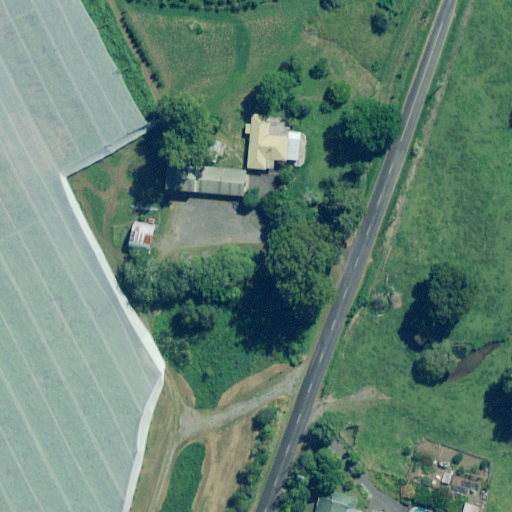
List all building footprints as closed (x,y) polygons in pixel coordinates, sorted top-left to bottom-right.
[(273,118),(245,117),(245,132),(249,132),(248,167),(272,168),(273,158),(299,159),(300,130),(272,129),(273,118)] [(219,141),(206,138),(203,158),(215,160),(219,141)] [(175,163),(173,189),(248,195),(250,169),(175,163)] [(153,226),(132,221),(126,244),(147,249),(153,226)] [(337,493),(335,501),(319,496),(313,511),(385,511),(373,508),(372,511),(364,511),(353,509),(356,499),(337,493)]
